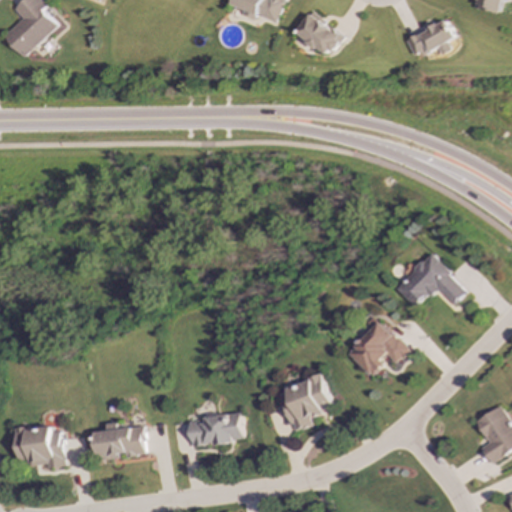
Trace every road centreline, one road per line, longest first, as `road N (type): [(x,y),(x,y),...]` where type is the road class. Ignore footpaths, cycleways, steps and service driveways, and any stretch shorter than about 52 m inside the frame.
road 1 (residential): [(511,318),(403,430),(367,455),(321,476),(102,511)]
road 2 (tertiary): [(186,118),(297,128),(383,150),(511,222)]
road 3 (tertiary): [(511,189),(422,141),(375,126),(302,114),(186,118)]
road 4 (tertiary): [(330,135),(429,160),(511,205)]
road 5 (tertiary): [(0,120),(186,118)]
